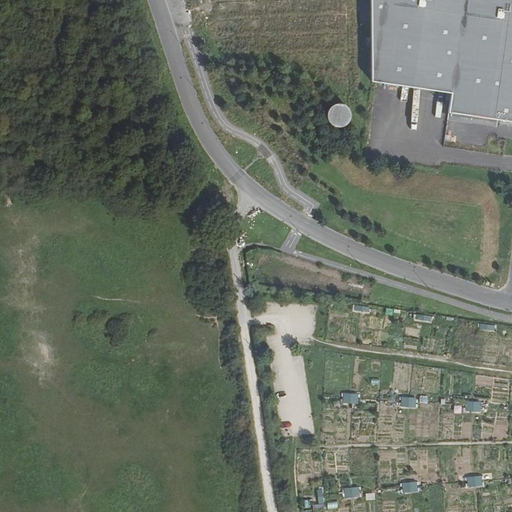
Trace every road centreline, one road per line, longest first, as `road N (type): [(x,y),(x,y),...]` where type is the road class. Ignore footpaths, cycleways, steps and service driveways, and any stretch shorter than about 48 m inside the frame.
road 1 (unclassified): [(156,0),(201,126),(252,190),(352,249),(511,303)]
road 2 (track): [(511,446),(287,452),(288,337)]
road 3 (track): [(511,370),(288,337),(285,317),(240,318)]
